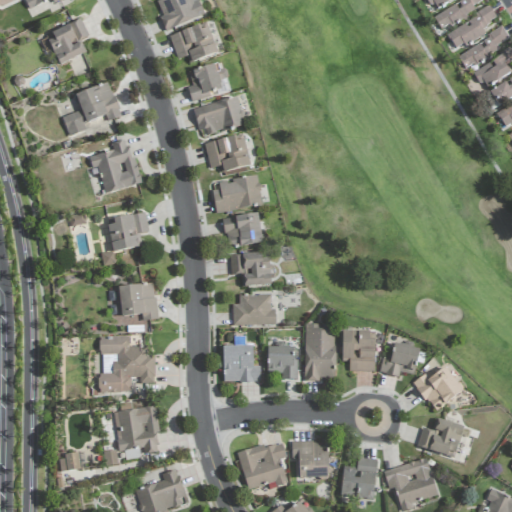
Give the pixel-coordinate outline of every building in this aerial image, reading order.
[(28,9),(50,0),(52,4),(61,0),(24,0),(28,9)] [(205,16),(198,0),(160,0),(156,2),(162,17),(159,18),(164,32),(205,16)] [(453,0),(426,0),(434,12),(453,0)] [(461,0),(432,18),(440,31),(486,2),(484,0),(461,0)] [(445,35),(455,52),(485,35),(481,29),(496,20),(490,9),(445,35)] [(88,37),(79,19),(44,37),(60,67),(86,53),(80,42),(88,37)] [(177,61),(186,58),(189,65),(217,54),(206,25),(169,39),(177,61)] [(457,57),(465,71),(499,50),(497,46),(508,39),(502,29),(457,57)] [(511,48),(473,72),(483,90),(510,74),(505,67),(511,62),(511,48)] [(191,103),(209,98),(208,95),(230,89),(224,69),(219,71),(217,64),(188,73),(192,87),(186,88),(191,103)] [(511,76),(488,92),(497,106),(511,96),(511,76)] [(62,118),(68,137),(85,131),(83,125),(105,117),(107,122),(120,117),(108,84),(75,95),(81,111),(62,118)] [(192,109),(199,137),(244,126),(237,98),(192,109)] [(505,130),(511,126),(511,102),(495,113),(505,130)] [(204,145),(209,170),(219,168),(220,173),(249,168),(243,137),(204,145)] [(139,185),(127,140),(110,145),(112,151),(88,158),(91,170),(96,168),(104,195),(139,185)] [(215,214),(261,207),(257,177),(211,184),(215,214)] [(112,253),(139,248),(136,235),(148,233),(144,214),(106,221),(112,253)] [(223,219),(226,248),(260,245),(258,216),(223,219)] [(270,287),(268,255),(229,257),(230,276),(240,275),(241,288),(270,287)] [(157,321),(152,284),(118,288),(121,318),(148,315),(149,321),(157,321)] [(232,327),(274,326),(274,310),(270,310),(270,296),(238,296),(238,305),(232,305),(232,327)] [(334,379),(334,330),(321,329),(321,326),(304,325),(303,382),(319,382),(319,379),(334,379)] [(369,333),(342,332),(341,363),(349,363),(348,372),(373,372),(374,340),(369,340),(369,333)] [(98,393),(130,393),(130,378),(139,378),(139,385),(154,385),(154,356),(147,356),(147,347),(129,347),(129,338),(98,338),(98,355),(114,355),(114,375),(98,375),(98,393)] [(413,377),(419,350),(394,344),(391,359),(382,357),(378,374),(398,378),(399,373),(413,377)] [(222,348),(223,383),(259,383),(259,367),(253,367),(252,347),(222,348)] [(295,381),(294,347),(266,348),(267,374),(280,374),(280,381),(295,381)] [(412,383),(432,413),(461,393),(445,368),(427,380),(424,375),(412,383)] [(113,413),(118,452),(127,451),(128,460),(141,459),(141,455),(159,453),(153,408),(113,413)] [(454,459),(463,427),(434,419),(431,431),(422,428),(416,448),(454,459)] [(327,442),(290,443),(290,460),(297,460),(297,479),(328,479),(327,442)] [(236,454),(247,490),(272,483),(274,488),(286,484),(279,461),(285,459),(281,444),(263,449),(262,446),(236,454)] [(60,472),(79,470),(77,455),(58,458),(60,472)] [(376,461),(356,459),(355,471),(343,470),(340,496),(372,500),(376,461)] [(382,471),(387,493),(395,491),(400,511),(403,511),(412,510),(410,503),(436,497),(427,460),(382,471)] [(160,476),(162,481),(133,493),(141,511),(163,511),(187,503),(174,470),(160,476)] [(511,511),(511,500),(489,490),(484,502),(489,504),(485,511),(511,511)] [(291,510),(287,503),(273,511),(306,511),(301,504),(291,510)]
